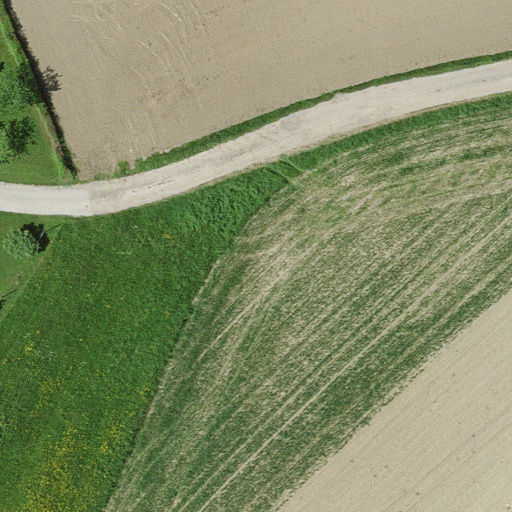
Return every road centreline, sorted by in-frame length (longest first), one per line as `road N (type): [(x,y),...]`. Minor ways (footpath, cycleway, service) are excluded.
road 1 (track): [(511,85),(444,97),(122,199)]
road 2 (residential): [(0,194),(122,199)]
